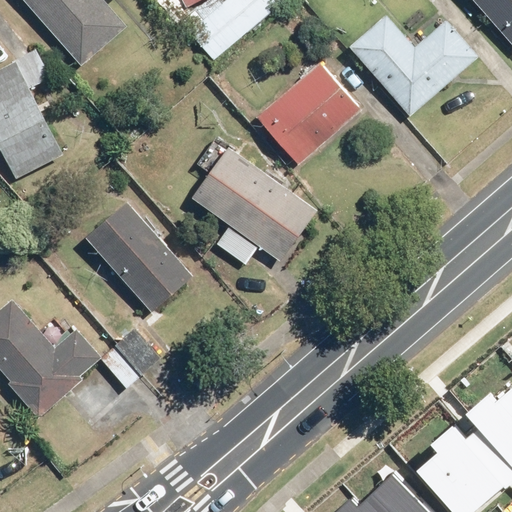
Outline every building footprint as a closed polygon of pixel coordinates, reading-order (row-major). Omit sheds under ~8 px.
[(30,0),(79,56),(121,20),(104,0),(30,0)] [(231,0),(195,32),(216,56),(282,0),(231,0)] [(511,0),(484,0),(511,32),(511,0)] [(411,116),(448,84),(479,58),(449,22),(418,48),(391,16),(353,48),(411,116)] [(15,62),(0,70),(0,143),(16,175),(62,152),(15,62)] [(305,158),(362,109),(323,64),(266,113),(305,158)] [(229,149),(193,200),(280,262),(316,211),(229,149)] [(135,204),(93,235),(149,309),(190,278),(135,204)] [(76,374),(99,355),(79,331),(57,349),(16,299),(0,312),(0,363),(42,415),(84,382),(76,374)] [(107,356),(131,383),(161,356),(138,329),(107,356)] [(442,452),(421,470),(457,511),(473,511),(511,479),(511,386),(500,397),(492,387),(431,439),(442,452)] [(432,511),(397,474),(365,504),(356,494),(336,511),(432,511)]
